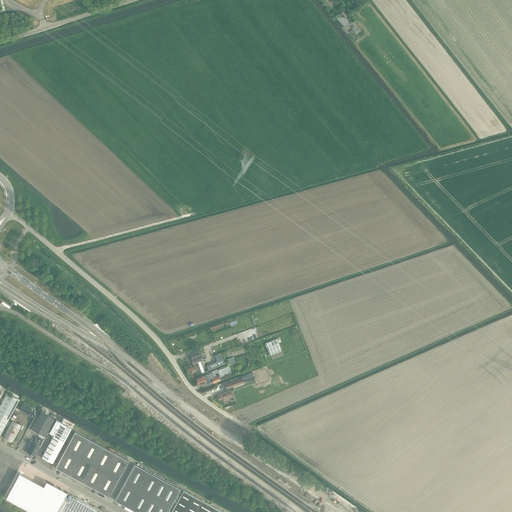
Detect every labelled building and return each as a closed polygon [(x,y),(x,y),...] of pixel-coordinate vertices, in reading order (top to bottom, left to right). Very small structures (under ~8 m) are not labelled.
[(265,343),(270,355),(282,350),(277,338),(265,343)] [(193,365),(187,367),(189,373),(196,371),(197,374),(202,373),(204,372),(200,360),(202,360),(200,353),(190,357),(193,365)] [(214,355),(217,361),(207,365),(209,371),(224,364),(222,359),(220,353),(214,355)] [(210,380),(210,379),(211,378),(213,383),(220,380),(218,375),(214,377),(212,373),(208,374),(196,379),(198,385),(210,380)] [(225,384),(227,388),(243,383),(241,378),(225,384)] [(232,397),(231,392),(232,392),(232,390),(217,395),(219,400),(223,398),(224,400),(232,397)] [(7,393),(0,405),(0,434),(19,399),(7,393)] [(28,415),(32,417),(36,411),(29,407),(29,406),(23,403),(21,407),(22,407),(21,410),(28,414),(28,415)] [(31,429),(45,436),(54,419),(41,411),(31,429)] [(4,437),(13,442),(22,425),(12,420),(4,437)] [(54,436),(54,435),(64,441),(71,428),(56,420),(49,433),(54,436)] [(55,467),(109,496),(128,460),(75,431),(55,467)] [(52,463),(64,441),(54,435),(54,436),(42,458),(52,463)] [(27,452),(34,456),(40,445),(42,440),(36,436),(33,442),(30,440),(28,444),(30,445),(27,452)] [(167,511),(178,493),(179,490),(180,489),(134,464),(114,500),(137,511),(167,511)] [(19,472),(5,497),(32,511),(103,511),(67,492),(46,480),(43,486),(19,472)] [(222,511),(183,490),(182,492),(181,495),(171,511),(222,511)]
